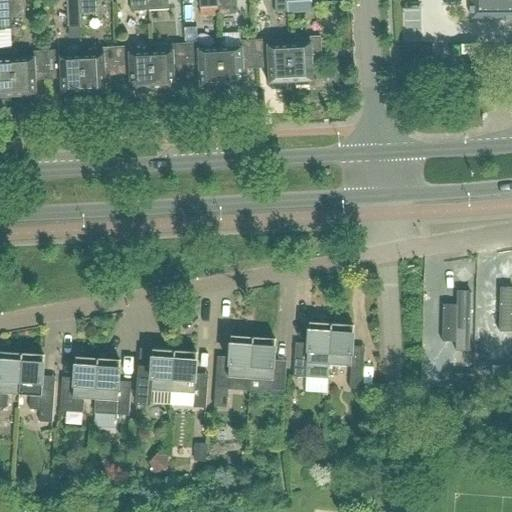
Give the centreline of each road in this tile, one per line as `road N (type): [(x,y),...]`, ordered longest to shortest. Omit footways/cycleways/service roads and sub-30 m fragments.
road 1 (residential): [(0,321),(384,251)]
road 2 (secondary): [(0,219),(381,196)]
road 3 (secondary): [(378,150),(0,171)]
road 4 (residential): [(384,251),(389,511)]
road 5 (residential): [(378,150),(369,0)]
road 6 (secondary): [(511,145),(378,150)]
road 7 (secondary): [(381,196),(511,186)]
road 8 (residential): [(511,232),(384,251)]
